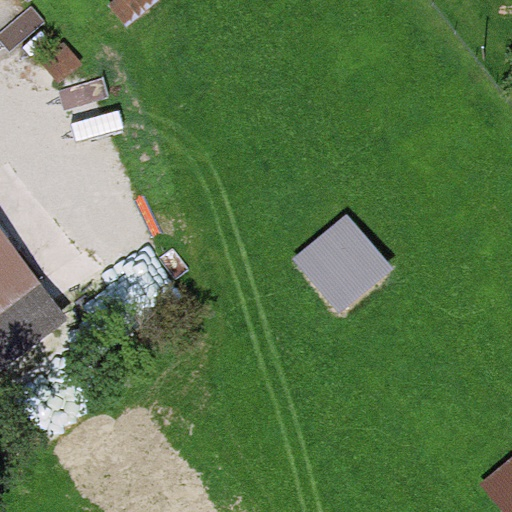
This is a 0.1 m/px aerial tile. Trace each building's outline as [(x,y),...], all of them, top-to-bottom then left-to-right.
[(159,0),(158,0),(120,0),(112,7),(128,26),(159,0)] [(80,68),(65,48),(44,64),(59,84),(80,68)] [(356,210),(304,256),(349,309),(402,263),(356,210)] [(0,215),(0,333),(56,293),(0,215)] [(511,459),(490,476),(511,505),(511,459)]
